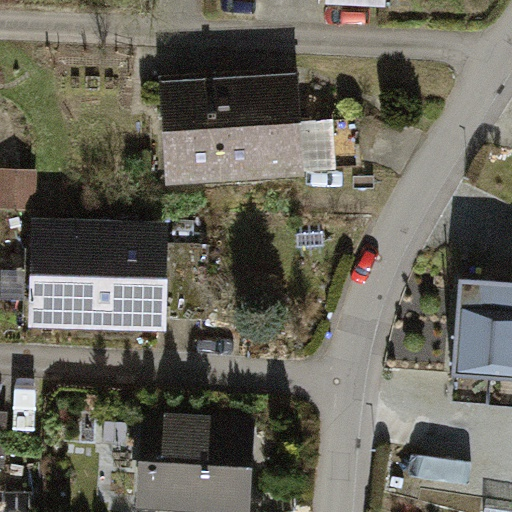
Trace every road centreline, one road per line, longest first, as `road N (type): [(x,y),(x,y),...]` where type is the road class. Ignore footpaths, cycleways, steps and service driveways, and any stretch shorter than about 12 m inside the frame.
road 1 (residential): [(511,58),(0,29)]
road 2 (residential): [(511,60),(409,217),(347,388)]
road 3 (residential): [(347,388),(0,366)]
road 4 (residential): [(347,388),(343,511)]
